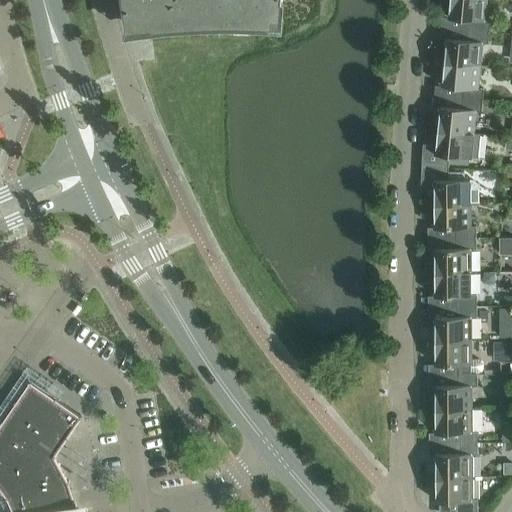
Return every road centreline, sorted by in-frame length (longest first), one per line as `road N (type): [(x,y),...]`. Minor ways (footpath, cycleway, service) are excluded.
road 1 (residential): [(404,511),(402,173),(415,0)]
road 2 (tertiary): [(327,511),(210,369),(184,325)]
road 3 (tertiary): [(106,145),(46,0)]
road 4 (tertiary): [(184,325),(126,188)]
road 5 (tertiary): [(105,217),(134,267),(184,325)]
road 6 (tertiary): [(42,0),(69,131)]
road 7 (residential): [(145,125),(102,0)]
